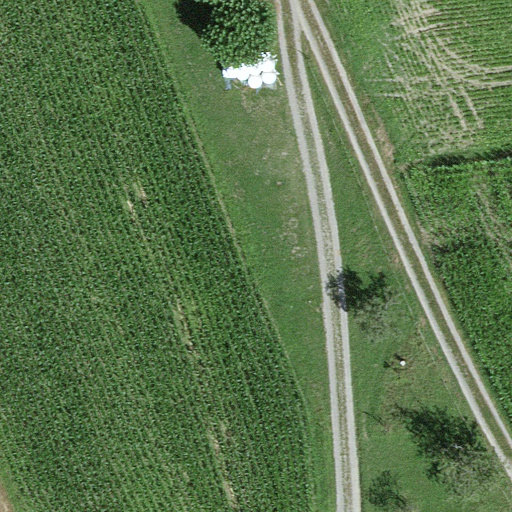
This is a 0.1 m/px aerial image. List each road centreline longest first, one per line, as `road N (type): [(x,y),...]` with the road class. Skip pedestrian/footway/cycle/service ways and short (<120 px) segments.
road 1 (track): [(340,511),(335,349),(283,0)]
road 2 (track): [(300,0),(511,459)]
